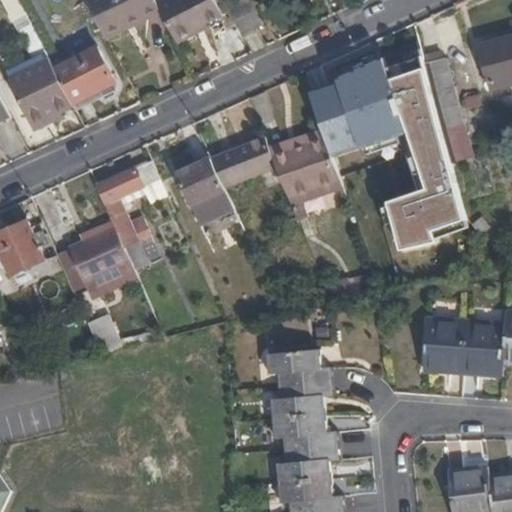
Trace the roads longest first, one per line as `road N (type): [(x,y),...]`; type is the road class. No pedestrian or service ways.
road 1 (residential): [(0,192),(421,0)]
road 2 (residential): [(409,511),(404,420),(511,425)]
